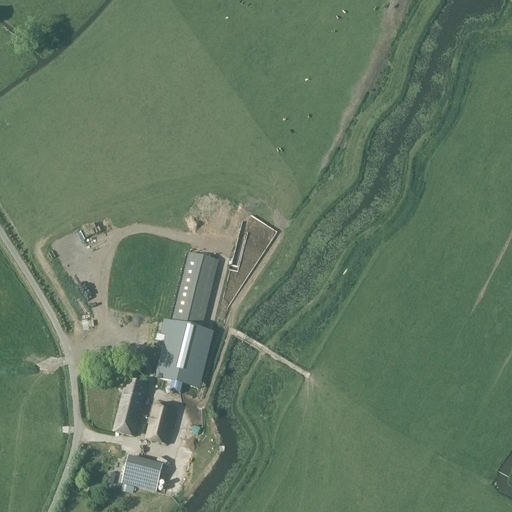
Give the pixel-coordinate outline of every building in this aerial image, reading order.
[(189,255),(172,325),(202,332),(219,262),(189,255)] [(186,378),(188,368),(175,365),(173,375),(169,392),(180,395),(185,378),(186,378)] [(134,438),(147,387),(127,382),(116,423),(114,432),(134,438)] [(167,446),(176,410),(155,405),(146,441),(167,446)] [(156,492),(162,469),(129,461),(123,484),(156,492)]
